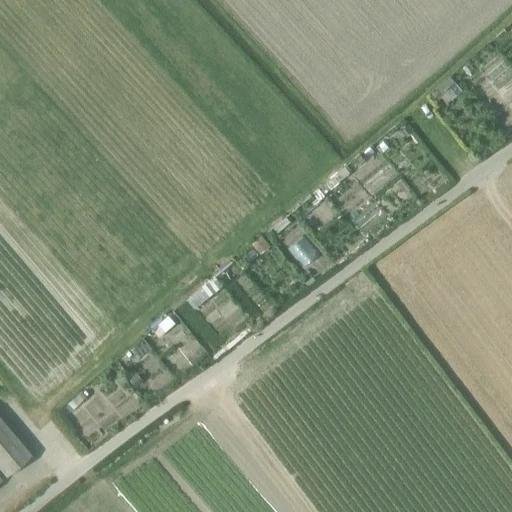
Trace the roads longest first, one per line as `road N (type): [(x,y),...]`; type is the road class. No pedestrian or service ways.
road 1 (unclassified): [(32,511),(511,151)]
road 2 (track): [(303,511),(202,380)]
